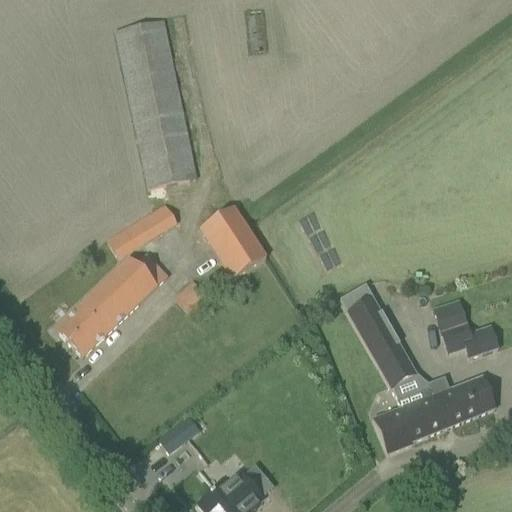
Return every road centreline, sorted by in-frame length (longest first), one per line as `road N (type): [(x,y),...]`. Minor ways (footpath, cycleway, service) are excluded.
road 1 (unclassified): [(132,511),(0,339)]
road 2 (unknown): [(331,511),(398,460),(444,443)]
